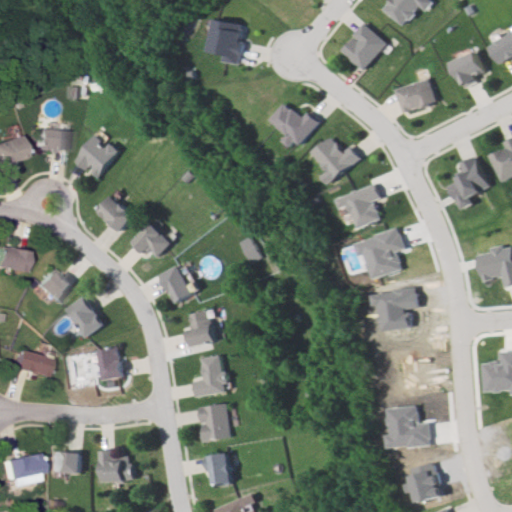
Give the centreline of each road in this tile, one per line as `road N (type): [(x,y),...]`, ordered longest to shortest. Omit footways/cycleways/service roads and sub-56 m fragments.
road 1 (residential): [(490,511),(468,433),(458,326),(421,184),(380,128),(302,61)]
road 2 (residential): [(0,199),(44,203),(79,220),(144,296),(167,358),(178,511)]
road 3 (residential): [(0,417),(109,420),(169,412)]
road 4 (residential): [(511,97),(405,162)]
